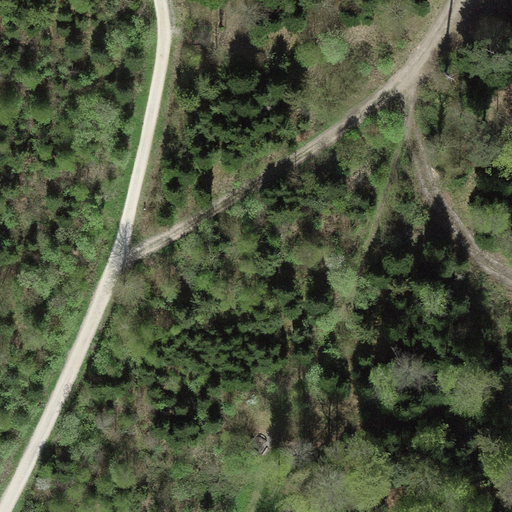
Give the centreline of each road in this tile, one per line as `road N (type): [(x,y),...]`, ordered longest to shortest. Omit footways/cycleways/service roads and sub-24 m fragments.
road 1 (track): [(12,511),(120,251),(172,20),(165,0)]
road 2 (track): [(120,251),(370,103),(459,0)]
